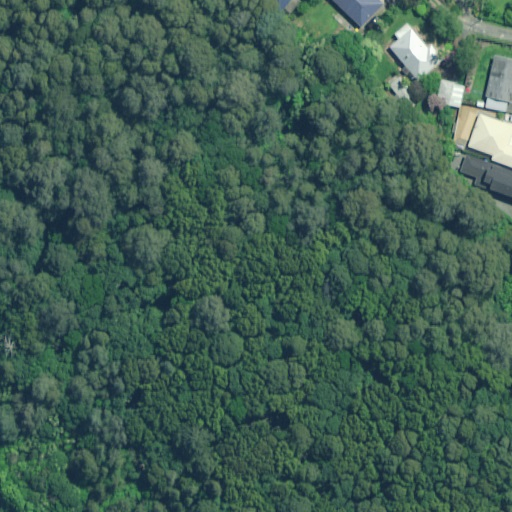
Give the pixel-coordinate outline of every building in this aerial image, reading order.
[(268,0),(279,11),(281,9),(288,16),(301,3),(297,0),(268,0)] [(330,0),(361,28),(383,4),(379,0),(330,0)] [(429,44),(432,42),(425,34),(419,39),(407,25),(395,35),(399,40),(389,48),(417,82),(442,60),(429,44)] [(511,103),(511,60),(495,56),(483,109),(505,114),(507,103),(511,104),(511,103)] [(399,74),(387,83),(401,102),(413,93),(399,74)] [(464,87),(441,82),(436,104),(459,109),(464,87)] [(473,134),(467,132),(465,139),(470,141),(468,148),(493,157),(491,161),(511,168),(511,147),(508,147),(511,135),(511,126),(471,112),(467,124),(475,127),(473,134)] [(511,173),(465,157),(459,176),(488,186),(487,190),(511,198),(511,173)]
